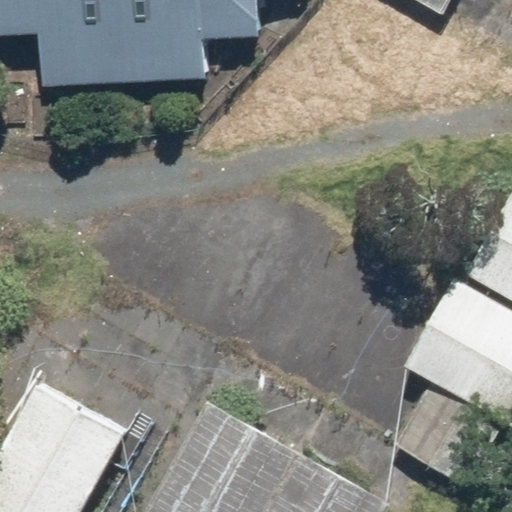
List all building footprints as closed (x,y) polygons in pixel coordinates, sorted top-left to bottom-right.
[(0,0),(0,30),(46,27),(50,82),(208,71),(206,38),(269,34),(267,0),(0,0)] [(511,0),(388,0),(449,33),(466,0),(511,0)] [(511,186),(498,179),(452,260),(511,293),(511,186)] [(511,310),(446,274),(401,356),(511,417),(511,310)] [(90,511),(136,429),(43,379),(0,457),(0,511),(90,511)] [(388,511),(395,500),(211,401),(151,511),(388,511)]
